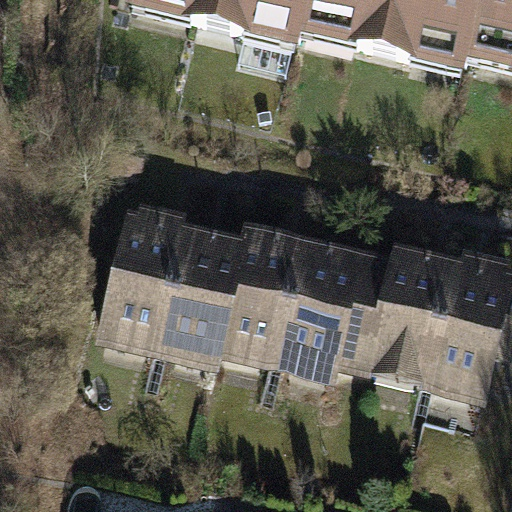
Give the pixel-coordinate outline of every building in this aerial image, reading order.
[(132,0),(125,27),(301,72),(303,62),(319,0),(132,0)] [(319,0),(303,62),(470,105),(473,96),(497,0),(319,0)] [(511,0),(497,0),(473,96),(511,105),(511,0)] [(101,362),(162,376),(192,246),(195,233),(162,225),(134,219),(101,362)] [(162,376),(226,391),(229,378),(256,261),(217,252),(192,246),(162,376)] [(229,378),(290,392),(320,264),(288,256),(259,250),(256,261),(229,378)] [(345,405),(347,396),(375,276),(343,269),(320,264),(290,392),(345,405)] [(347,396),(427,414),(457,284),(428,277),(400,271),(397,282),(375,276),(347,396)] [(427,414),(493,430),(511,347),(511,284),(486,278),(471,275),(469,286),(457,284),(427,414)]
